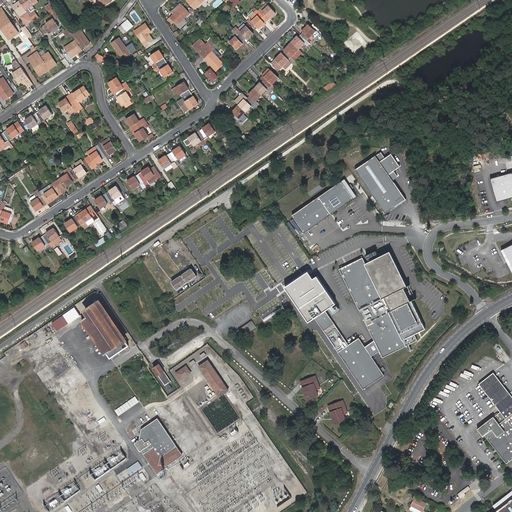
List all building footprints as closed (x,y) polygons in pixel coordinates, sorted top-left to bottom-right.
[(20,0),(20,1),(26,10),(29,8),(39,1),(37,0),(20,0)] [(187,0),(191,5),(195,9),(205,0),(204,0),(187,0)] [(26,10),(20,1),(14,5),(27,25),(34,21),(33,19),(29,13),(26,10)] [(54,12),(56,10),(51,1),(48,3),(50,4),(47,6),(50,11),(52,10),(54,12)] [(260,9),(262,11),(269,6),(266,3),(260,9)] [(174,15),(173,14),(170,17),(177,26),(181,22),(180,21),(189,13),(186,9),(183,5),(178,9),(179,11),(174,15)] [(189,6),(186,9),(189,13),(190,14),(195,10),(195,9),(191,5),(189,7),(189,6)] [(258,12),(260,13),(265,19),(267,21),(269,19),(268,18),(271,15),(272,16),(275,13),(269,6),(262,11),(260,9),(258,11),(258,12)] [(0,9),(0,24),(1,24),(3,27),(2,28),(9,39),(15,35),(11,30),(15,27),(1,8),(0,9)] [(267,21),(265,19),(260,13),(258,12),(256,14),(249,19),(258,28),(261,25),(264,22),(265,23),(267,21)] [(180,21),(181,22),(190,14),(189,13),(180,21)] [(46,24),(43,26),(47,32),(50,30),(52,32),(59,27),(54,18),(46,23),(46,24)] [(197,23),(202,26),(205,21),(200,18),(197,23)] [(132,27),(127,21),(122,25),(127,31),(132,27)] [(150,29),(146,23),(135,31),(146,46),(154,40),(149,33),(148,32),(149,31),(150,29)] [(78,24),(69,30),(76,40),(81,47),(89,42),(78,24)] [(21,26),(29,37),(32,35),(25,25),(24,26),(23,25),(21,26)] [(301,34),(307,40),(309,38),(315,31),(308,25),(304,28),(305,29),(302,32),(303,32),(301,34)] [(238,34),(244,40),(246,38),(249,36),(253,33),(247,26),(241,32),(240,31),(237,27),(234,30),(238,34)] [(25,53),(27,56),(36,50),(23,31),(19,33),(24,41),(17,46),(23,54),(25,53)] [(39,41),(44,37),(38,31),(34,35),(39,41)] [(241,42),(244,40),(238,34),(235,36),(229,42),(236,49),(239,46),(239,45),(241,42)] [(306,45),(309,43),(307,40),(301,34),(298,37),(295,40),(294,39),(291,42),(298,49),(304,43),(305,44),(306,45)] [(112,43),(121,56),(124,54),(126,57),(131,54),(119,38),(112,43)] [(200,55),(204,59),(212,51),(214,49),(207,43),(205,44),(205,45),(199,39),(192,46),(196,50),(197,50),(201,55),(200,55)] [(76,54),(83,50),(81,47),(76,40),(64,48),(70,56),(75,53),(76,54)] [(290,57),(292,55),(298,49),(291,42),(288,45),(289,46),(286,49),(284,52),(290,57)] [(158,66),(166,61),(164,58),(163,59),(160,55),(161,54),(159,50),(151,55),(156,63),(158,66)] [(212,51),(204,59),(207,62),(208,61),(212,66),(211,67),(215,72),(223,65),(214,55),(215,54),(212,51)] [(48,67),(49,69),(57,64),(49,52),(41,57),(37,52),(29,58),(40,75),(46,71),(45,69),(48,67)] [(279,56),(281,54),(280,52),(270,63),(271,63),(275,59),(278,56),(279,56)] [(291,63),(294,61),(290,57),(284,52),(282,54),(281,54),(279,56),(278,56),(275,59),(271,63),(278,70),(281,66),(288,60),(291,63)] [(224,64),(215,54),(214,55),(223,65),(224,64)] [(16,59),(12,62),(18,70),(21,67),(16,59)] [(281,66),(285,70),(291,63),(287,60),(281,66)] [(168,65),(166,61),(158,66),(160,69),(165,77),(173,72),(171,68),(170,69),(167,65),(168,65)] [(33,84),(21,67),(18,70),(11,74),(18,84),(20,82),(25,89),(33,84)] [(264,81),(270,86),(272,84),(278,77),(271,71),(268,68),(265,72),(266,73),(263,76),(266,78),(264,81)] [(210,70),(205,74),(212,82),(217,77),(210,70)] [(0,92),(4,99),(14,93),(3,77),(0,79),(0,92)] [(116,93),(128,85),(126,82),(122,85),(117,78),(109,83),(111,86),(112,85),(114,89),(113,90),(116,93)] [(333,80),(324,88),(327,92),(336,84),(333,80)] [(267,89),(270,86),(264,81),(261,83),(258,85),(255,88),(261,95),(267,89)] [(183,98),(191,93),(189,90),(188,90),(186,87),(187,86),(184,82),(176,87),(179,92),(183,98)] [(130,89),(128,85),(116,93),(118,97),(119,96),(121,100),(120,100),(123,104),(131,99),(126,91),(130,89)] [(73,94),(70,96),(79,109),(82,107),(78,102),(90,94),(85,86),(77,91),(77,92),(74,95),(73,94)] [(247,98),(256,106),(258,104),(256,102),(256,101),(261,95),(255,88),(251,92),(252,92),(249,95),(250,96),(247,98)] [(193,96),(191,93),(183,98),(177,102),(180,106),(186,103),(190,109),(198,104),(196,100),(195,100),(192,97),(193,96)] [(142,99),(145,104),(152,99),(149,95),(142,99)] [(79,109),(70,96),(66,98),(67,99),(63,102),(62,101),(59,103),(64,111),(72,106),(76,111),(79,109)] [(252,107),(255,109),(257,107),(256,106),(247,98),(245,100),(241,96),(235,102),(238,105),(239,106),(245,112),(251,106),(252,107)] [(39,111),(36,113),(41,120),(52,113),(47,106),(43,108),(43,109),(40,111),(39,111)] [(236,121),(239,119),(245,112),(239,106),(236,109),(236,108),(232,112),(233,113),(230,115),(236,121)] [(36,113),(32,115),(33,116),(29,118),(25,120),(30,128),(41,120),(36,113)] [(145,122),(143,119),(139,121),(134,114),(126,119),(129,123),(130,122),(132,126),(131,126),(133,130),(145,122)] [(88,126),(95,121),(92,116),(85,121),(88,126)] [(73,120),(68,122),(73,134),(78,132),(73,120)] [(145,122),(133,130),(135,133),(136,133),(138,136),(137,137),(140,141),(148,136),(144,129),(148,126),(145,122)] [(202,128),(199,131),(207,143),(210,141),(207,136),(215,131),(210,123),(206,126),(206,127),(203,129),(202,128)] [(7,130),(4,132),(9,140),(20,133),(14,125),(11,127),(11,128),(8,131),(7,130)] [(207,143),(199,131),(196,133),(196,134),(193,136),(192,135),(188,138),(194,146),(201,141),(204,145),(207,143)] [(0,146),(9,140),(4,132),(0,135),(1,136),(0,135),(0,146)] [(108,138),(100,143),(103,147),(111,142),(108,138)] [(100,143),(98,145),(106,157),(110,154),(109,153),(112,151),(113,152),(117,150),(111,142),(103,147),(100,143)] [(106,157),(98,145),(96,146),(87,152),(95,164),(99,162),(98,160),(102,158),(102,159),(106,157)] [(169,153),(174,161),(185,154),(180,146),(176,149),(177,150),(173,152),(173,151),(169,153)] [(381,151),(355,169),(386,213),(406,199),(392,180),(398,176),(394,170),(401,166),(391,153),(385,157),(381,151)] [(164,168),(174,161),(169,153),(166,156),(163,159),(162,158),(159,160),(164,168)] [(71,172),(76,180),(80,177),(79,176),(83,174),(83,175),(87,173),(82,165),(71,172)] [(143,182),(144,184),(147,182),(148,184),(156,179),(148,167),(144,170),(145,171),(142,173),(141,172),(138,174),(143,182)] [(73,182),(76,180),(71,172),(54,182),(61,192),(67,188),(66,187),(69,184),(69,183),(72,181),(73,182)] [(511,172),(490,178),(497,202),(511,197),(511,172)] [(132,189),(143,182),(138,174),(134,176),(135,177),(132,179),(131,179),(127,181),(132,189)] [(344,178),(291,215),(304,232),(356,196),(344,178)] [(173,181),(168,183),(173,193),(177,191),(173,181)] [(57,195),(61,192),(54,182),(50,185),(52,189),(41,196),(47,204),(50,201),(53,198),(54,199),(58,196),(57,195)] [(109,191),(105,193),(111,201),(122,194),(116,186),(112,189),(113,190),(110,192),(109,191)] [(43,206),(47,204),(41,196),(37,190),(33,193),(34,195),(30,198),(29,200),(36,211),(40,208),(39,208),(43,205),(43,206)] [(111,201),(105,193),(102,196),(102,197),(99,199),(98,198),(94,200),(100,209),(111,201)] [(0,207),(0,220),(0,219),(4,220),(4,222),(9,223),(10,224),(13,214),(12,214),(14,210),(13,209),(5,207),(1,205),(0,207)] [(94,221),(99,218),(91,206),(82,212),(83,212),(79,215),(79,214),(75,216),(81,224),(91,217),(94,221)] [(70,231),(81,224),(75,216),(72,219),(73,219),(69,222),(68,221),(65,224),(70,231)] [(99,220),(95,223),(101,232),(106,229),(99,220)] [(43,235),(48,243),(51,247),(54,245),(52,241),(59,236),(54,228),(50,231),(51,232),(47,234),(47,233),(43,235)] [(37,251),(48,243),(43,235),(40,238),(40,239),(37,241),(36,240),(32,243),(37,251)] [(162,247),(165,253),(173,248),(170,243),(162,247)] [(511,244),(501,250),(511,270),(511,244)] [(362,258),(339,269),(374,340),(379,350),(383,357),(417,340),(414,334),(425,328),(405,287),(408,286),(390,251),(365,263),(362,258)] [(192,269),(172,282),(177,290),(197,276),(192,269)] [(309,271),(286,287),(309,322),(315,318),(326,311),(336,304),(318,277),(314,279),(309,271)] [(82,321),(95,340),(109,360),(130,345),(100,301),(86,311),(90,316),(82,321)] [(326,311),(315,318),(362,390),(384,376),(371,356),(379,350),(374,340),(364,347),(357,338),(348,345),(326,311)] [(63,315),(52,323),(58,331),(69,323),(63,315)] [(252,321),(236,332),(240,338),(256,328),(252,321)] [(216,393),(225,386),(207,361),(199,366),(216,393)] [(159,364),(153,368),(169,391),(173,388),(169,382),(171,381),(159,364)] [(175,373),(181,381),(193,373),(187,365),(175,373)] [(511,396),(494,373),(479,384),(500,412),(477,429),(483,437),(485,435),(507,464),(511,459),(511,396)] [(303,388),(306,395),(309,394),(309,395),(308,396),(309,400),(318,396),(316,391),(320,390),(316,379),(313,381),(312,378),(303,381),(306,387),(303,388)] [(229,391),(225,386),(216,393),(220,398),(229,391)] [(333,411),(331,412),(333,419),(336,418),(336,419),(335,419),(337,423),(346,420),(344,415),(348,413),(344,403),(340,404),(339,402),(331,405),(333,411)] [(183,457),(158,419),(142,431),(140,442),(138,441),(138,443),(135,445),(140,453),(142,452),(144,455),(143,455),(157,476),(168,469),(167,467),(183,457)] [(110,460),(112,462),(108,465),(105,461),(90,473),(96,481),(126,457),(121,451),(110,460)] [(138,462),(127,470),(130,475),(142,468),(138,462)] [(271,496),(277,505),(291,496),(285,487),(271,496)] [(511,511),(511,491),(493,506),(497,511),(495,511),(511,511)] [(49,511),(65,501),(60,493),(44,504),(49,511)] [(458,496),(448,504),(451,508),(461,500),(458,496)] [(414,501),(412,505),(423,511),(427,504),(418,499),(416,502),(414,501)]
